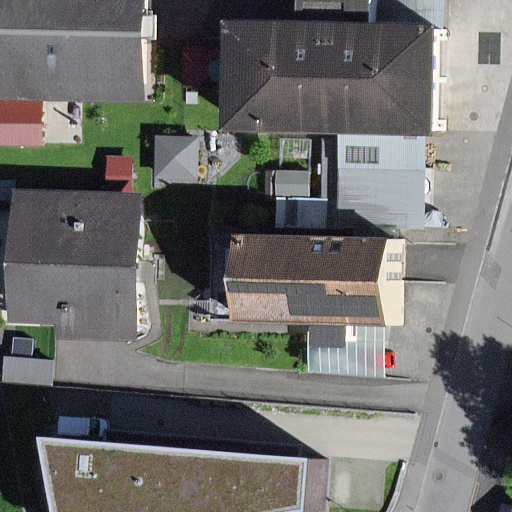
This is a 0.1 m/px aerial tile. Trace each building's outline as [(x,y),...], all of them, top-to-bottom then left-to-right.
[(169,0),(12,0),(6,92),(163,102),(169,0)] [(256,122),(367,121),(428,121),(465,121),(465,16),(393,16),(393,0),(317,0),(317,12),(256,12),(256,122)] [(429,158),(428,121),(367,121),(367,158),(359,158),(358,231),(258,225),(253,311),(329,316),(326,365),(404,369),(407,320),(410,320),(414,236),(450,236),(450,158),(429,158)] [(158,305),(157,305),(163,186),(34,179),(26,311),(85,314),(84,330),(158,330),(158,305)] [(271,511),(272,438),(157,438),(160,394),(106,391),(102,438),(85,438),(84,511),(271,511)]
